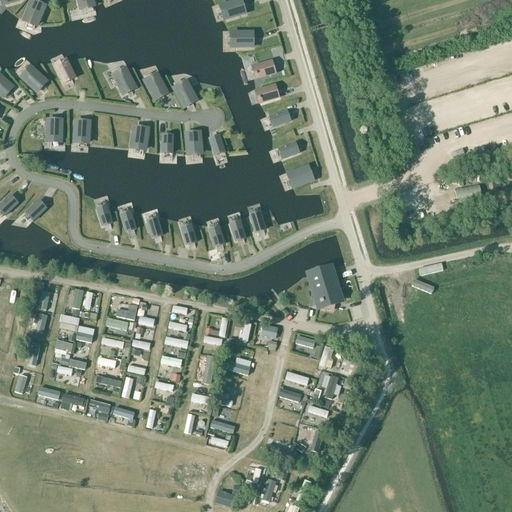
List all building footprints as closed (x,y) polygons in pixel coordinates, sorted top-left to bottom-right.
[(77,0),(80,10),(94,6),(92,0),(77,0)] [(241,2),(222,7),(225,20),(245,15),(241,2)] [(24,21),(37,26),(45,8),(32,3),(24,21)] [(232,49),(252,48),(252,34),(232,35),(232,49)] [(57,69),(64,84),(74,80),(66,64),(57,69)] [(258,79),(274,74),(271,64),(255,69),(258,79)] [(46,83),(31,69),(22,80),(37,93),(46,83)] [(113,78),(123,96),(135,89),(126,72),(113,78)] [(0,96),(3,99),(12,89),(0,77),(0,96)] [(145,84),(155,101),(167,95),(157,77),(145,84)] [(184,109),(196,102),(187,84),(174,91),(184,109)] [(278,98),(275,88),(258,93),(261,103),(278,98)] [(290,123),(286,113),(270,119),(274,129),(290,123)] [(62,122),(48,122),(47,142),(61,142),(62,122)] [(89,124),(75,123),(74,143),(88,144),(89,124)] [(148,131),(134,129),(131,149),(145,151),(148,131)] [(200,134),(185,136),(187,156),(202,154),(200,134)] [(173,137),(162,137),(162,154),(172,155),(173,137)] [(224,154),(218,139),(209,142),(214,157),(224,154)] [(299,155),(295,145),(279,151),(283,161),(299,155)] [(313,182),(307,169),(289,176),(294,189),(313,182)] [(479,186),(454,191),(457,205),(481,200),(479,186)] [(17,205),(10,197),(0,207),(0,211),(5,217),(17,205)] [(46,210),(39,203),(26,214),(34,222),(46,210)] [(112,225),(107,208),(96,212),(102,228),(112,225)] [(135,231),(130,214),(120,217),(125,234),(135,231)] [(265,231),(260,215),(250,218),(255,234),(265,231)] [(162,237),(157,221),(147,224),(152,240),(162,237)] [(245,240),(240,224),(230,227),(235,243),(245,240)] [(196,244),(191,227),(181,231),(186,247),(196,244)] [(224,246),(219,229),(209,233),(214,249),(224,246)] [(340,300),(332,273),(312,279),(317,294),(315,294),(312,307),(331,310),(333,302),(340,300)] [(74,308),(82,309),(84,290),(76,290),(74,308)] [(39,309),(49,310),(51,293),(41,292),(39,309)] [(92,309),(94,293),(87,292),(85,308),(92,309)] [(119,308),(117,316),(135,321),(139,306),(130,304),(129,311),(119,308)] [(188,315),(189,308),(174,305),(173,312),(188,315)] [(38,314),(38,339),(48,339),(48,314),(38,314)] [(78,331),(80,319),(63,317),(62,329),(78,331)] [(140,317),(139,324),(155,326),(156,318),(140,317)] [(107,326),(128,330),(129,322),(108,318),(107,326)] [(219,335),(226,337),(229,319),(223,318),(219,335)] [(169,322),(169,329),(187,331),(188,324),(169,322)] [(243,334),(239,333),(239,340),(250,341),(251,323),(244,322),(243,334)] [(262,335),(276,339),(279,328),(265,324),(262,335)] [(92,343),(94,334),(79,331),(77,339),(92,343)] [(167,336),(165,343),(188,349),(190,341),(167,336)] [(205,336),(204,343),(222,345),(223,338),(205,336)] [(298,336),(296,344),(315,349),(317,341),(298,336)] [(103,337),(102,344),(124,348),(125,342),(103,337)] [(150,350),(152,343),(134,339),(133,346),(150,350)] [(58,340),(56,350),(73,353),(74,343),(58,340)] [(270,340),(268,348),(276,350),(278,343),(270,340)] [(29,364),(37,365),(41,344),(33,342),(29,364)] [(320,366),(326,367),(331,348),(325,346),(320,366)] [(140,361),(142,351),(134,350),(132,360),(140,361)] [(162,356),(161,364),(182,367),(183,359),(162,356)] [(207,356),(204,384),(212,385),(216,357),(207,356)] [(99,357),(98,366),(126,368),(126,359),(99,357)] [(62,358),(61,366),(87,369),(88,361),(62,358)] [(240,371),(242,365),(225,360),(224,367),(240,371)] [(145,375),(147,369),(130,364),(128,371),(145,375)] [(72,375),(74,369),(60,366),(58,372),(72,375)] [(24,392),(29,374),(23,373),(18,390),(24,392)] [(287,373),(286,381),(309,385),(310,377),(287,373)] [(337,385),(340,377),(331,374),(325,392),(316,389),(314,397),(332,403),(335,394),(339,395),(342,386),(337,385)] [(123,397),(130,398),(134,378),(126,377),(123,397)] [(99,378),(98,385),(122,386),(122,379),(99,378)] [(174,391),(175,384),(157,382),(156,388),(174,391)] [(44,404),(47,388),(40,387),(37,403),(44,404)] [(280,397),(301,404),(303,395),(282,388),(280,397)] [(83,407),(86,399),(65,393),(61,408),(71,411),(73,404),(83,407)] [(192,394),(192,402),(214,404),(215,396),(192,394)] [(91,400),(89,408),(100,411),(98,419),(108,421),(112,405),(91,400)] [(328,418),(330,411),(310,405),(308,412),(328,418)] [(134,420),(136,412),(115,406),(113,414),(134,420)] [(148,428),(155,429),(156,411),(150,410),(148,428)] [(189,414),(184,433),(192,435),(196,416),(189,414)] [(211,427),(228,432),(230,426),(213,421),(211,427)] [(316,431),(311,451),(319,453),(325,433),(316,431)] [(229,448),(230,441),(211,436),(209,442),(229,448)] [(250,474),(248,481),(259,483),(262,469),(256,468),(254,475),(250,474)] [(269,479),(264,500),(272,502),(277,481),(269,479)] [(296,501),(303,504),(310,485),(303,483),(296,501)] [(230,509),(233,502),(227,500),(228,499),(217,496),(215,504),(230,509)]
